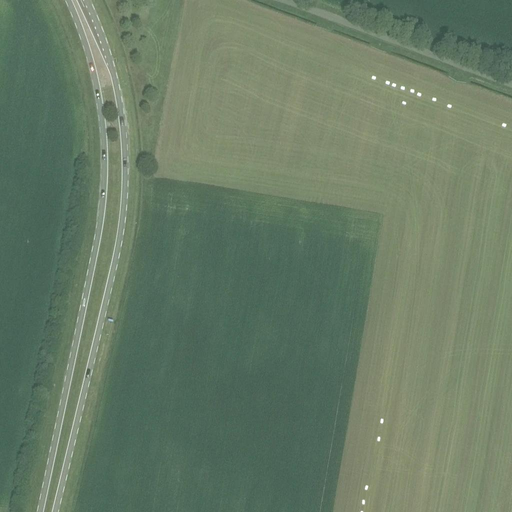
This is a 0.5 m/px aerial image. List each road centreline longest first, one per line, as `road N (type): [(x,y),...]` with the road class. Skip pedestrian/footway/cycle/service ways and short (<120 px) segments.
road 1 (primary): [(55,511),(124,191),(116,88),(86,0)]
road 2 (primary): [(67,0),(92,66),(104,173),(39,511)]
road 3 (unclassified): [(511,84),(282,0)]
